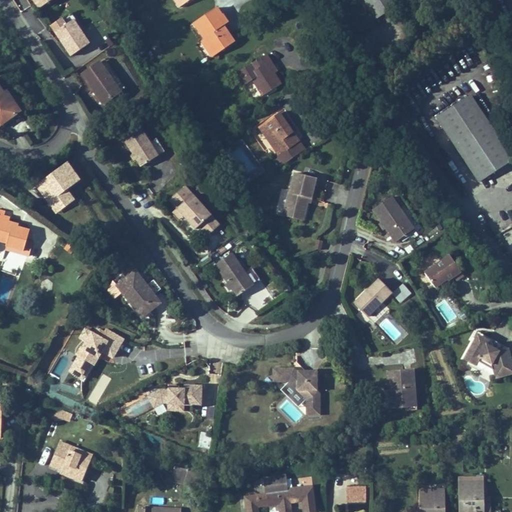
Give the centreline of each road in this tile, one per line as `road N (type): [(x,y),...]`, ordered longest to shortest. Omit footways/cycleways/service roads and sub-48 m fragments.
road 1 (residential): [(402,121),(369,148),(329,301),(292,333),(241,339),(200,307),(69,101)]
road 2 (unclassified): [(402,121),(511,274)]
road 3 (unclassified): [(325,0),(402,121)]
road 4 (residential): [(3,0),(69,101)]
